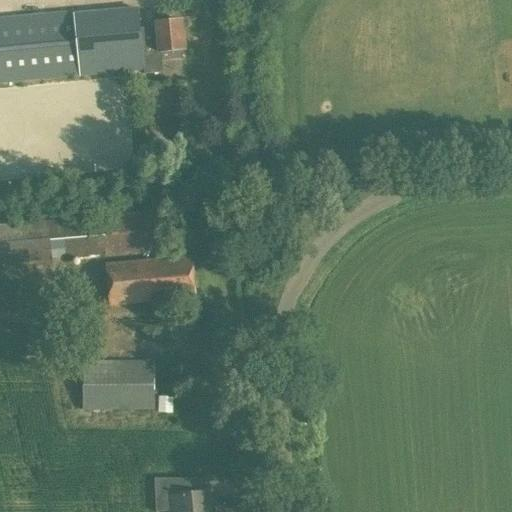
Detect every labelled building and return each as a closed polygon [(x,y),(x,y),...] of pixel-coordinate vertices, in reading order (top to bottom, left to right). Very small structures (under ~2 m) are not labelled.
[(140,29),(137,6),(74,13),(73,10),(0,17),(0,84),(78,77),(78,78),(143,70),(144,74),(161,73),(160,61),(181,59),(180,51),(183,51),(180,21),(156,23),(156,28),(140,29)] [(0,265),(163,252),(159,210),(0,224),(0,265)] [(195,299),(192,257),(105,264),(109,307),(195,299)] [(83,386),(83,411),(154,411),(154,362),(119,362),(119,386),(83,386)] [(199,492),(198,479),(153,478),(155,511),(170,511),(209,511),(208,492),(199,492)]
